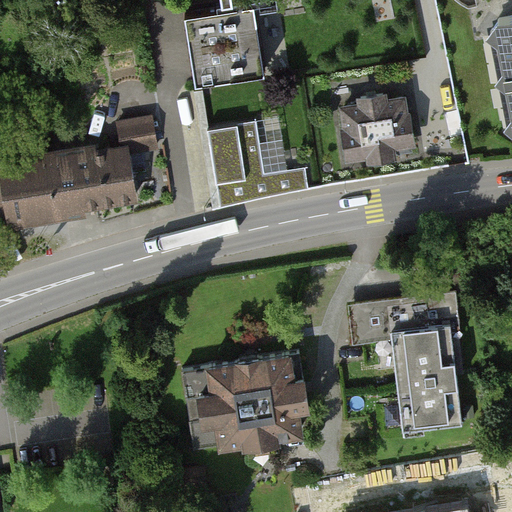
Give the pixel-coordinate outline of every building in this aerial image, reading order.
[(286,3),(217,14),(228,84),(297,73),(286,3)] [(511,16),(492,20),(511,124),(511,16)] [(362,96),(363,104),(346,107),(354,152),(371,150),(372,156),(416,149),(407,96),(386,99),(385,92),(362,96)] [(118,143),(14,160),(26,229),(107,216),(106,204),(165,194),(159,158),(174,156),(167,112),(114,121),(118,143)] [(267,122),(215,131),(228,209),(319,193),(315,171),(276,178),(267,122)] [(457,290),(351,302),(355,342),(393,337),(451,330),(462,329),(457,290)] [(451,330),(393,337),(405,428),(463,421),(451,330)] [(284,350),(170,372),(184,446),(218,439),(221,453),(302,438),(297,412),(311,409),(304,374),(289,377),(284,350)] [(488,468),(480,433),(433,443),(441,478),(488,468)] [(15,511),(7,466),(0,467),(0,511),(15,511)] [(453,511),(474,509),(472,499),(393,511),(453,511)]
